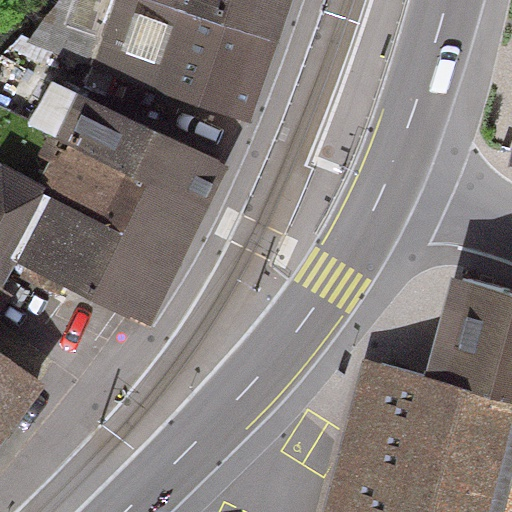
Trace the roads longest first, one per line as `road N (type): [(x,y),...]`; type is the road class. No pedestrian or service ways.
road 1 (primary): [(395,165),(305,321),(124,511)]
road 2 (primary): [(448,0),(395,165)]
road 3 (residential): [(395,165),(511,216)]
